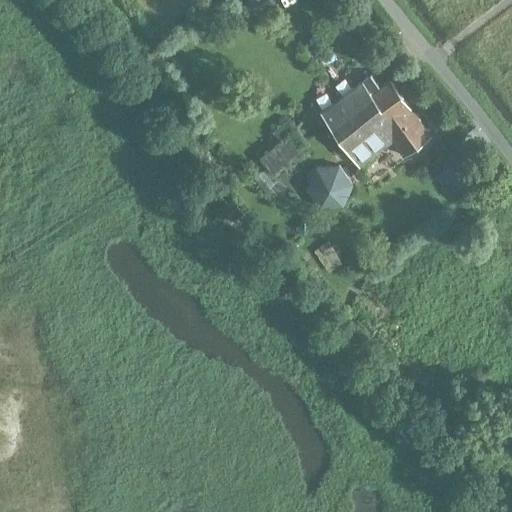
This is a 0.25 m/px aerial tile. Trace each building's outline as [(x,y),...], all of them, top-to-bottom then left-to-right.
[(276,4),(273,0),(245,0),(255,16),(276,4)] [(370,73),(321,110),(345,145),(388,111),(383,104),(400,92),(390,78),(379,86),(370,73)] [(388,111),(345,145),(359,164),(392,139),(403,155),(430,134),(400,92),(383,104),(388,111)] [(280,138),(264,151),(275,165),(306,140),(295,126),(288,118),(273,130),(280,138)] [(345,185),(346,181),(345,173),(340,166),(336,162),(333,160),(325,159),(320,159),(316,160),(311,162),(308,165),(304,170),(302,173),(301,181),(302,188),(305,193),(307,196),(314,201),(319,203),(323,203),(332,202),(339,197),(342,193),(344,189),(345,185)]
